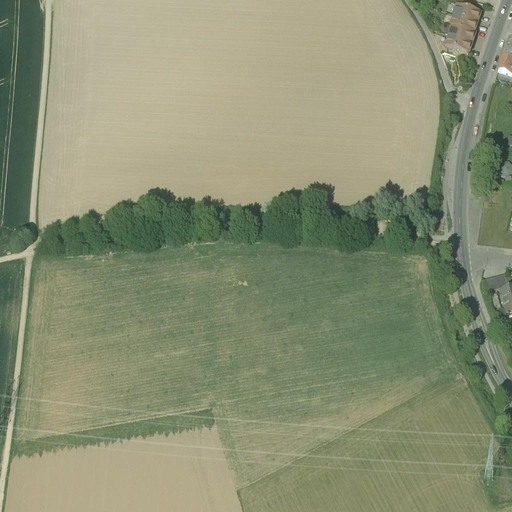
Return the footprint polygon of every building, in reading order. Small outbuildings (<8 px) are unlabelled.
[(482,9),(470,5),(468,10),(480,15),(482,9)] [(468,10),(457,6),(453,17),(476,25),(480,15),(468,10)] [(452,28),(473,35),(476,25),(453,17),(449,27),(452,28)] [(448,37),(472,46),(475,36),(473,35),(452,28),(448,37)] [(468,58),(472,46),(448,37),(444,50),(468,58)] [(511,42),(508,41),(507,47),(506,46),(505,50),(502,59),(511,62),(511,42)] [(511,62),(502,59),(498,74),(511,78),(511,62)] [(511,164),(499,164),(499,177),(511,177),(511,164)] [(504,275),(485,279),(488,291),(499,288),(500,290),(508,288),(504,275)] [(511,287),(500,290),(499,290),(506,317),(505,317),(510,337),(511,336),(511,287)]
